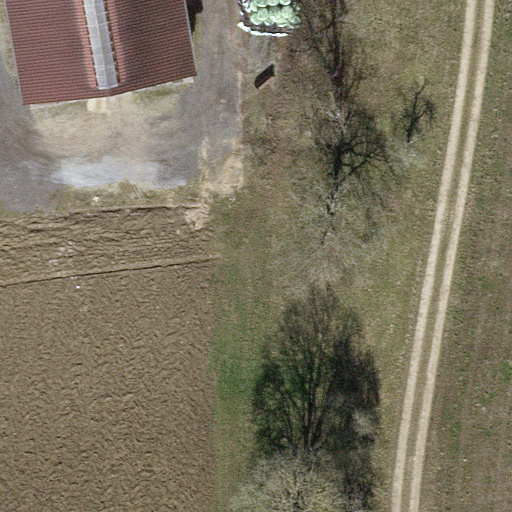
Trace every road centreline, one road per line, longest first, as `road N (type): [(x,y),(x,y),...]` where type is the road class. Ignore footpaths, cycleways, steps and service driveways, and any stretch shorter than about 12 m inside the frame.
road 1 (track): [(409,511),(418,402),(483,0)]
road 2 (track): [(229,0),(234,65),(207,124),(46,148),(0,108)]
